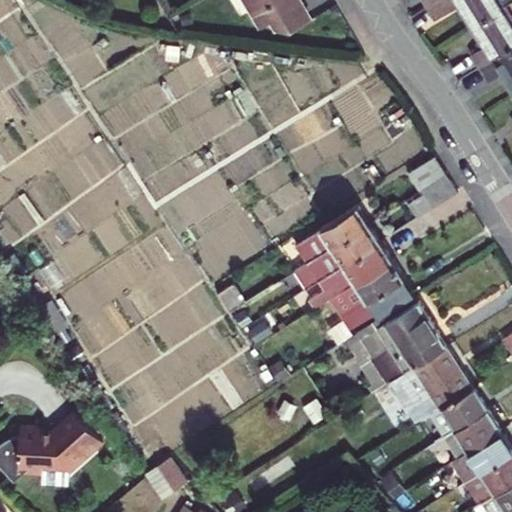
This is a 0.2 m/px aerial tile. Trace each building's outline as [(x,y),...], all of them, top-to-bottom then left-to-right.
[(247,0),(261,23),(271,17),(276,24),(289,24),(278,7),(289,0),(247,0)] [(289,0),(278,7),(289,24),(308,13),(299,0),(289,0)] [(471,25),(505,4),(511,0),(435,0),(427,5),(435,19),(459,5),(471,25)] [(480,67),(511,46),(511,16),(505,4),(471,25),(483,46),(471,53),(480,67)] [(500,72),(511,91),(511,46),(480,67),(488,80),(500,72)] [(414,184),(441,167),(431,151),(404,168),(414,184)] [(416,189),(444,172),(441,167),(414,184),(416,189)] [(412,212),(453,187),(444,172),(416,189),(403,198),(412,212)] [(301,255),(363,216),(352,199),(290,237),(301,255)] [(374,234),(363,216),(301,255),(289,263),(300,281),(313,272),(338,257),(374,234)] [(350,276),(386,253),(374,234),(338,257),(313,272),(326,291),(350,276)] [(409,289),(386,253),(350,276),(326,291),(337,309),(345,322),(369,307),(372,311),(409,289)] [(240,293),(262,280),(255,268),(233,282),(240,293)] [(229,275),(214,285),(226,302),(240,293),(233,282),(229,275)] [(366,315),(371,322),(399,367),(442,340),(413,296),(409,289),(372,311),(366,315)] [(369,307),(345,322),(348,326),(366,315),(372,311),(369,307)] [(337,333),(370,383),(377,379),(399,367),(371,322),(366,315),(348,326),(337,333)] [(511,349),(511,322),(500,330),(511,349)] [(467,379),(442,340),(399,367),(424,407),(437,399),(467,379)] [(399,367),(377,379),(403,420),(424,407),(399,367)] [(437,399),(424,407),(439,429),(482,402),(467,379),(437,399)] [(54,415),(51,418),(42,418),(42,414),(20,413),(19,422),(9,425),(3,428),(0,431),(0,454),(10,466),(18,459),(42,460),(41,472),(68,473),(69,459),(103,429),(74,397),(54,415)] [(495,423),(482,402),(439,429),(452,450),(495,423)] [(509,445),(495,423),(452,450),(466,472),(471,469),(509,445)] [(452,450),(439,429),(412,446),(415,451),(434,447),(441,458),(452,450)] [(480,493),(511,472),(511,449),(509,445),(466,472),(480,493)] [(466,472),(452,450),(441,458),(435,461),(449,482),(466,472)] [(167,494),(188,480),(172,456),(151,469),(167,494)] [(480,493),(466,472),(449,482),(463,504),(480,493)] [(491,511),(496,511),(511,502),(511,472),(480,493),(491,511)] [(208,511),(181,491),(165,511),(208,511)] [(491,511),(480,493),(463,504),(457,507),(460,511),(491,511)] [(0,511),(3,511),(9,508),(0,498),(0,511)] [(511,511),(511,502),(496,511),(511,511)]
